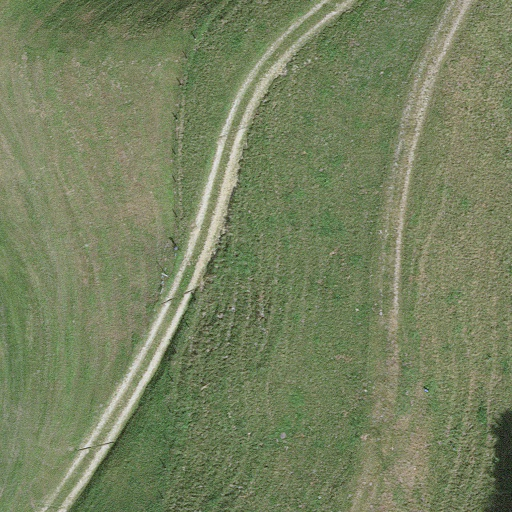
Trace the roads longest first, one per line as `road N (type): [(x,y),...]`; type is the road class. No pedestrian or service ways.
road 1 (track): [(52,511),(178,296),(261,73),(337,0)]
road 2 (track): [(351,511),(380,408),(385,209),(441,43),(464,0)]
